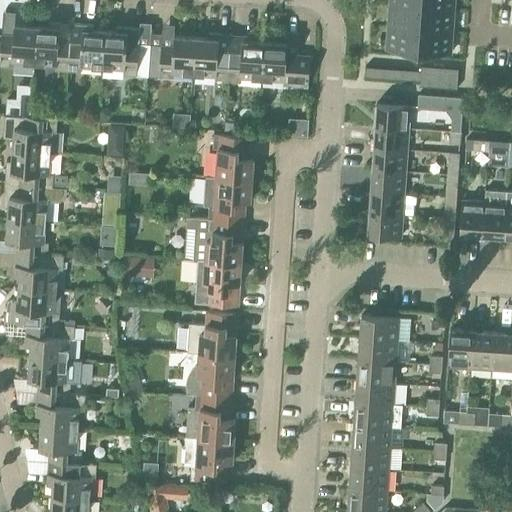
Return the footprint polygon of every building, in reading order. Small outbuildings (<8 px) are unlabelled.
[(453,0),(422,0),(422,7),(453,10),(453,0)] [(422,7),(390,5),(389,27),(421,29),(422,7)] [(453,10),(422,7),(421,29),(452,32),(453,10)] [(49,21),(49,27),(37,26),(35,63),(56,65),(56,70),(68,70),(72,23),(49,21)] [(94,30),(94,24),(72,23),(68,70),(81,71),(81,67),(103,68),(106,31),(94,30)] [(0,56),(0,61),(0,65),(13,67),(13,62),(35,63),(37,26),(15,24),(14,35),(2,34),(1,42),(0,41),(0,56)] [(106,31),(103,68),(124,70),(124,74),(148,76),(150,44),(139,43),(140,28),(117,27),(117,31),(106,31)] [(421,29),(389,27),(387,49),(405,50),(419,51),(421,29)] [(452,32),(421,29),(419,51),(432,52),(450,54),(452,32)] [(197,37),(194,74),(215,76),(215,81),(228,82),(231,34),(209,32),(208,38),(197,37)] [(241,82),(241,78),(262,79),(265,42),(253,41),(254,35),(231,34),(228,82),(241,82)] [(172,78),(173,73),(194,74),(197,37),(174,35),(173,46),(150,44),(148,76),(172,78)] [(265,42),(262,79),(284,81),(283,85),(308,87),(311,55),(287,54),(287,43),(265,42)] [(420,80),(420,85),(457,87),(458,67),(421,65),(421,70),(420,80)] [(366,66),(365,77),(420,80),(421,70),(366,66)] [(418,108),(446,110),(446,108),(463,109),(463,97),(447,96),(419,94),(418,108)] [(33,101),(9,99),(8,114),(31,116),(33,101)] [(410,105),(377,103),(375,125),(409,128),(410,105)] [(446,110),(452,119),(451,131),(461,131),(462,119),(463,109),(446,108),(446,110)] [(5,114),(3,137),(14,138),(13,150),(51,152),(52,131),(57,131),(58,118),(31,116),(8,114),(5,114)] [(227,122),(226,130),(234,130),(235,122),(227,122)] [(409,128),(375,125),(374,147),(407,149),(409,128)] [(450,142),(460,143),(460,138),(461,131),(451,131),(450,142)] [(247,136),(214,133),(213,148),(218,148),(216,176),(252,179),(254,158),(249,158),(249,149),(246,149),(247,136)] [(107,139),(107,154),(123,155),(124,140),(107,139)] [(466,149),(476,149),(488,150),(489,140),(477,139),(466,139),(466,149)] [(510,152),(510,142),(501,141),(489,140),(488,150),(500,151),(510,152)] [(407,149),(374,147),(372,168),(406,171),(407,149)] [(12,161),(7,161),(5,183),(53,187),(54,174),(49,174),(51,152),(13,150),(12,161)] [(449,152),(449,162),(448,174),(458,174),(459,162),(459,153),(449,152)] [(406,171),(372,168),(371,190),(404,192),(406,171)] [(447,186),(457,186),(458,174),(448,174),(447,186)] [(204,205),(209,205),(208,219),(213,219),(213,218),(241,220),(242,208),(245,208),(246,200),(251,200),(252,179),(216,176),(206,176),(204,205)] [(51,199),(51,201),(53,201),(55,201),(56,201),(57,201),(59,200),(60,199),(61,198),(63,197),(64,196),(64,195),(65,193),(66,192),(66,191),(67,189),(68,189),(68,188),(53,187),(5,183),(4,206),(9,206),(8,218),(46,221),(47,199),(51,199)] [(485,189),(485,201),(482,235),(504,236),(506,203),(507,191),(485,189)] [(404,192),(371,190),(369,212),(402,214),(404,192)] [(462,200),(460,233),(482,235),(485,201),(462,200)] [(445,205),(445,217),(455,218),(456,206),(445,205)] [(107,210),(106,224),(119,225),(120,210),(107,210)] [(368,234),(401,237),(402,214),(369,212),(368,234)] [(194,259),(198,259),(206,260),(241,262),(243,233),(240,233),(241,220),(213,218),(213,219),(208,219),(188,216),(187,227),(197,228),(194,259)] [(444,229),(443,240),(447,240),(453,240),(454,229),(455,218),(445,217),(444,229)] [(46,221),(8,218),(7,240),(18,241),(17,253),(48,255),(48,254),(49,242),(44,242),(46,221)] [(64,255),(48,254),(48,255),(17,253),(16,275),(21,276),(21,287),(57,290),(58,268),(63,269),(64,256),(64,255)] [(153,260),(121,258),(120,274),(152,276),(153,260)] [(241,262),(206,260),(198,259),(195,302),(235,305),(236,292),(239,292),(241,262)] [(100,283),(99,292),(112,293),(112,284),(100,283)] [(21,287),(20,299),(18,299),(14,299),(13,299),(10,300),(9,301),(9,303),(9,307),(8,311),(13,312),(13,322),(27,323),(27,322),(59,324),(59,323),(75,325),(75,320),(60,318),(61,290),(57,290),(21,287)] [(199,353),(235,355),(237,326),(234,325),(235,312),(207,310),(206,332),(201,332),(199,353)] [(400,317),(362,314),(360,337),(398,340),(409,340),(411,318),(400,317)] [(434,319),(433,328),(445,329),(445,320),(439,320),(434,319)] [(27,322),(27,323),(26,345),(31,345),(30,357),(68,359),(69,338),(74,338),(75,325),(59,323),(59,324),(27,322)] [(448,366),(470,368),(473,330),(451,328),(448,366)] [(470,368),(492,369),(495,331),(473,330),(470,368)] [(511,370),(511,332),(495,331),(492,369),(511,370)] [(398,340),(360,337),(359,358),(397,361),(398,340)] [(187,381),(187,394),(196,395),(229,397),(230,384),(233,385),(235,355),(199,353),(199,363),(194,368),(190,372),(188,375),(187,381)] [(443,356),(431,355),(430,363),(442,364),(443,356)] [(68,359),(30,357),(29,379),(39,380),(38,391),(70,394),(70,393),(71,381),(66,380),(68,359)] [(357,380),(395,383),(397,361),(359,358),(357,380)] [(430,372),(442,373),(442,364),(430,363),(430,372)] [(395,383),(357,380),(356,402),(394,404),(395,383)] [(107,388),(107,395),(119,396),(119,389),(107,388)] [(84,429),(86,395),(86,394),(70,393),(70,394),(38,391),(37,414),(42,414),(41,426),(79,428),(79,429),(84,429)] [(236,418),(231,418),(231,409),(228,409),(229,397),(196,395),(195,408),(188,407),(187,420),(190,421),(189,436),(234,439),(236,418)] [(440,399),(428,398),(427,407),(439,407),(440,399)] [(406,405),(394,404),(356,402),(354,423),(392,426),(404,427),(406,405)] [(427,415),(439,416),(439,407),(427,407),(427,415)] [(444,422),(458,423),(466,424),(467,412),(459,411),(445,410),(444,422)] [(467,412),(466,424),(475,424),(488,425),(489,413),(476,412),(467,412)] [(510,427),(510,415),(502,414),(489,413),(488,425),(501,426),(510,427)] [(354,423),(353,445),(391,447),(392,426),(354,423)] [(50,449),(49,461),(97,464),(97,463),(81,462),(82,450),(77,450),(79,429),(79,428),(41,426),(40,448),(50,449)] [(186,436),(186,444),(182,447),(181,461),(185,464),(191,465),(190,479),(223,481),(224,468),(227,468),(228,460),(233,460),(234,439),(189,436),(189,437),(186,436)] [(447,443),(435,442),(435,450),(447,451),(447,443)] [(351,466),(389,469),(391,447),(353,445),(351,466)] [(434,458),(446,459),(447,451),(435,450),(434,458)] [(53,484),(52,495),(90,498),(91,476),(96,477),(97,464),(49,461),(48,483),(53,484)] [(144,461),(143,477),(157,478),(158,462),(144,461)] [(389,469),(351,466),(350,488),(388,490),(389,469)] [(152,511),(167,511),(169,511),(166,497),(188,499),(189,485),(164,484),(147,486),(152,511)] [(432,484),(432,493),(444,494),(444,485),(432,484)] [(350,488),(348,509),(386,511),(388,490),(350,488)] [(88,511),(90,498),(52,495),(51,511),(88,511)] [(430,511),(432,511),(424,502),(417,508),(420,511),(430,511)]
